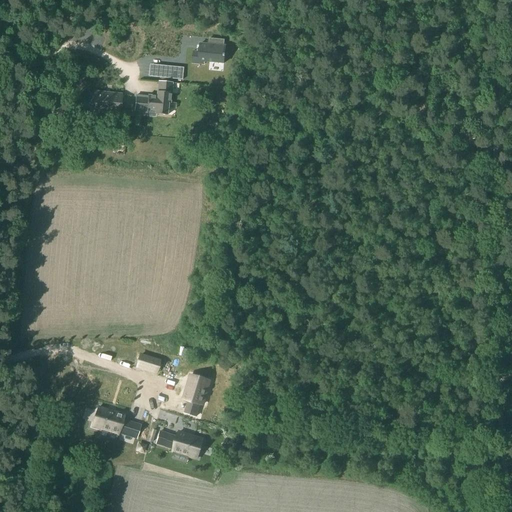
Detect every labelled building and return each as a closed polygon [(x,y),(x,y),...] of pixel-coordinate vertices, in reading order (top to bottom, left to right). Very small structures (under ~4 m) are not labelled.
[(200,44),(199,62),(223,64),(224,58),(225,58),(225,55),(224,55),(225,47),(224,47),(224,41),(210,39),(209,45),(200,44)] [(183,68),(159,66),(158,78),(182,80),(183,68)] [(143,99),(141,112),(146,113),(147,111),(155,112),(155,116),(166,117),(167,104),(169,105),(171,84),(158,83),(157,98),(147,97),(147,100),(143,99)] [(92,112),(101,113),(103,93),(93,92),(92,112)] [(111,94),(103,93),(101,113),(110,114),(111,94)] [(120,94),(111,94),(110,114),(119,114),(119,107),(120,101),(120,94)] [(159,362),(139,356),(136,367),(156,373),(159,362)] [(190,375),(182,401),(187,403),(184,415),(196,419),(200,406),(202,407),(210,382),(190,375)] [(97,406),(91,428),(118,437),(119,434),(136,440),(141,425),(123,419),(125,414),(97,406)] [(161,431),(156,446),(175,451),(174,452),(176,452),(177,453),(199,459),(206,438),(206,437),(181,430),(179,437),(161,431)]
